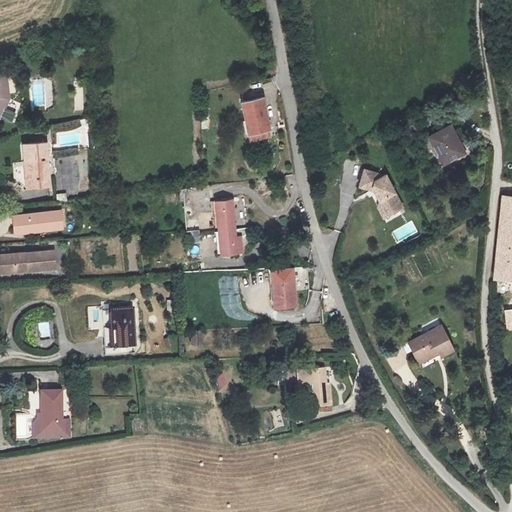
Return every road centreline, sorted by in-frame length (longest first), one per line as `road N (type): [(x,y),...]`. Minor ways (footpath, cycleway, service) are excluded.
road 1 (unclassified): [(486,511),(443,475),(351,332),(305,190),(270,0)]
road 2 (track): [(479,0),(497,143),(483,336),(511,477)]
